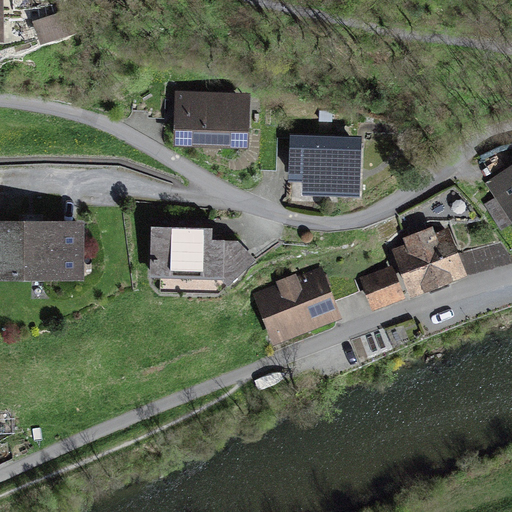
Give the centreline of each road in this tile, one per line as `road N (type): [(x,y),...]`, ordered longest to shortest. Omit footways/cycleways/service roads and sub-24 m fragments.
road 1 (unclassified): [(511,137),(475,150),(374,214),(333,225),(287,219),(226,193),(77,113),(0,101)]
road 2 (residential): [(511,273),(0,476)]
